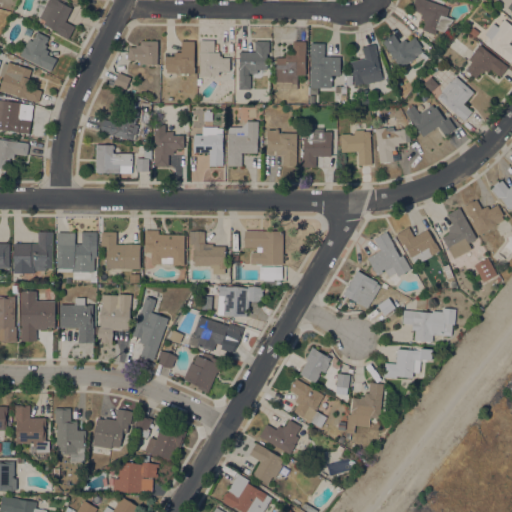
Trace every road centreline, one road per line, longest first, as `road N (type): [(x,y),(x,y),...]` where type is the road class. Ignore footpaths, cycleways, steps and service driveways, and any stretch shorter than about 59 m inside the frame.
road 1 (residential): [(511,110),(450,175),(355,202),(173,511)]
road 2 (residential): [(355,202),(0,199)]
road 3 (residential): [(126,8),(380,11),(380,0)]
road 4 (track): [(359,511),(511,316)]
road 5 (residential): [(226,424),(117,379),(0,374)]
road 6 (residential): [(64,200),(67,125),(129,0)]
